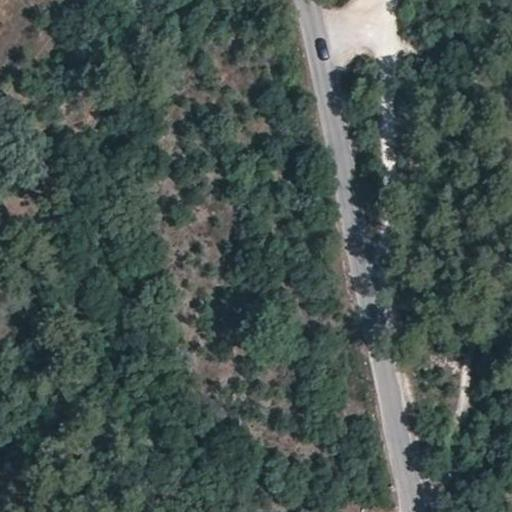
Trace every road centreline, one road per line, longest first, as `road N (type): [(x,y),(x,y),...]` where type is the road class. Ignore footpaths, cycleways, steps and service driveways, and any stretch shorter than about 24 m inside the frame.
road 1 (tertiary): [(413,511),(309,0)]
road 2 (track): [(395,0),(382,73),(385,243),(366,290)]
